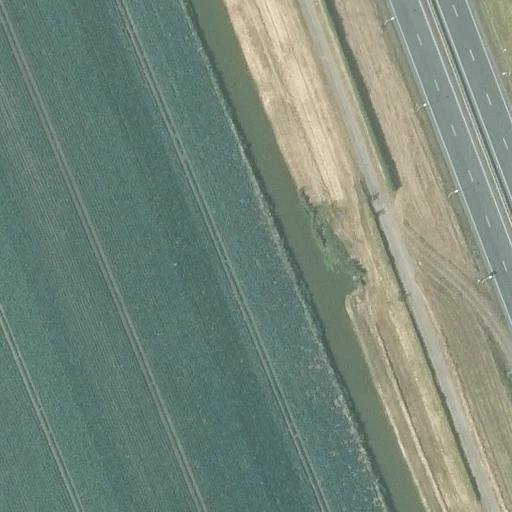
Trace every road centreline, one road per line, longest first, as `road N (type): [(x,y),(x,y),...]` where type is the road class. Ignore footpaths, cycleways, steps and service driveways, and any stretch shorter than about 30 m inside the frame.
road 1 (trunk): [(404,0),(511,283)]
road 2 (trunk): [(511,156),(453,0)]
